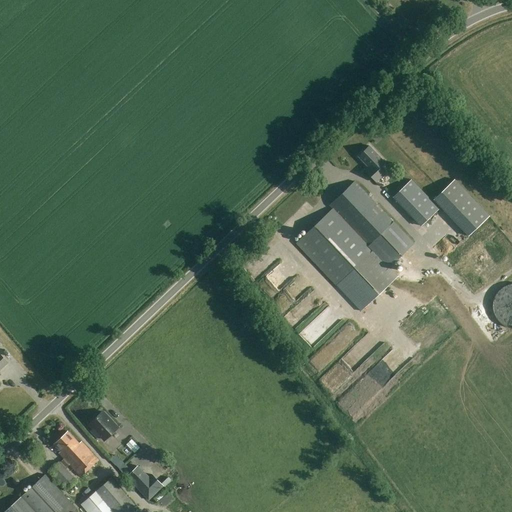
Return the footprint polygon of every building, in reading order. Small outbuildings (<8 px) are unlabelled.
[(365,171),(376,183),(385,174),(380,168),(386,162),(372,148),(360,159),(368,168),(365,171)] [(479,223),(491,215),(487,210),(476,200),(474,196),(467,190),(464,185),(457,178),(444,186),(435,196),(437,201),(449,211),(452,216),(461,225),(465,230),(469,234),(479,223)] [(440,209),(411,179),(392,197),(421,227),(440,209)] [(296,243),(336,286),(360,311),(398,276),(389,267),(415,243),(355,181),(328,206),(332,209),(296,243)] [(447,248),(455,251),(457,245),(449,242),(447,248)] [(480,255),(477,261),(484,264),(487,258),(480,255)] [(493,302),(493,306),(493,310),(494,314),(496,318),(499,322),(502,324),(505,327),(509,328),(511,328),(511,283),(509,284),(505,286),(502,288),(499,291),(496,294),(494,298),(493,302)] [(421,311),(414,317),(424,328),(431,321),(421,311)] [(0,370),(9,362),(0,353),(0,370)] [(91,430),(98,437),(99,437),(97,436),(99,434),(105,440),(117,428),(102,412),(89,424),(93,428),(91,430)] [(60,451),(58,453),(63,458),(50,470),(67,489),(77,480),(66,468),(70,465),(80,477),(99,459),(81,441),(79,443),(68,431),(53,444),(60,451)] [(148,500),(163,486),(152,474),(149,477),(138,466),(126,477),(148,500)] [(72,511),(77,508),(46,474),(4,511),(72,511)] [(133,511),(138,508),(111,477),(81,504),(87,511),(92,511),(104,501),(113,511),(133,511)]
